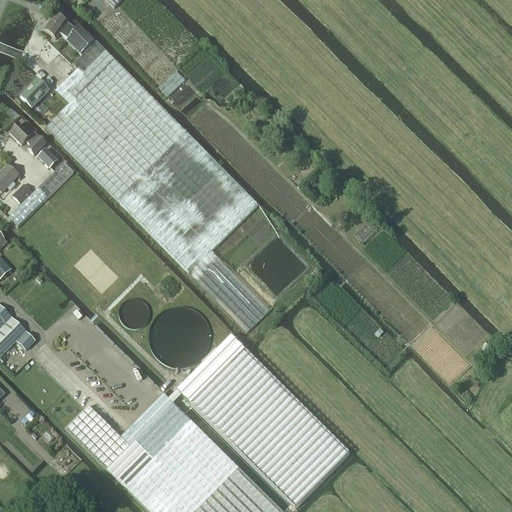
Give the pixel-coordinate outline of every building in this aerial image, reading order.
[(105,0),(105,1),(114,10),(122,0),(105,0)] [(55,16),(44,32),(56,41),(60,35),(67,40),(66,41),(80,56),(90,46),(94,42),(78,25),(74,30),(67,25),(67,24),(55,16)] [(68,106),(45,128),(117,202),(143,229),(246,335),(269,312),(211,253),(260,207),(186,133),(186,134),(96,43),(91,47),(81,57),(72,66),(76,71),(61,86),(54,92),(68,106)] [(176,73),(159,89),(167,98),(185,82),(176,73)] [(40,106),(45,102),(42,100),(49,93),(36,80),(19,98),(31,111),(38,104),(40,106)] [(240,87),(232,93),(234,96),(242,90),(240,87)] [(239,120),(236,122),(239,126),(242,122),(243,123),(242,124),(253,134),(256,132),(260,135),(261,136),(266,131),(254,121),(258,117),(256,115),(259,112),(252,106),(250,109),(246,113),(245,112),(239,120)] [(22,148),(26,144),(30,148),(27,151),(33,157),(34,156),(45,146),(45,145),(41,140),(39,139),(38,140),(33,134),(30,138),(18,126),(9,136),(22,148)] [(45,148),(37,156),(49,168),(58,161),(45,148)] [(21,206),(8,219),(21,232),(77,178),(64,165),(33,195),(21,206)] [(10,192),(13,188),(11,186),(18,178),(7,167),(0,175),(0,193),(2,195),(8,189),(10,192)] [(23,185),(12,197),(21,206),(33,195),(23,185)] [(368,221),(354,236),(364,246),(378,231),(368,221)] [(0,282),(11,271),(0,259),(0,282)] [(8,280),(2,286),(6,289),(12,284),(8,280)] [(0,359),(26,333),(11,319),(0,307),(0,359)] [(189,310),(182,308),(173,309),(166,311),(159,316),(154,322),(150,329),(149,337),(149,345),(152,353),(156,360),(163,365),(170,368),(178,370),(186,369),(194,367),(200,362),(206,356),(209,349),(211,341),(210,333),(208,325),(203,318),(197,313),(189,310)] [(141,324),(140,321),(140,318),(139,316),(137,314),(134,313),(132,312),(129,311),(127,312),(124,313),(122,314),(120,316),(119,319),(118,321),(118,324),(119,327),(120,329),(122,331),(124,332),(127,333),(129,334),(132,333),(135,332),(137,331),(139,329),(140,326),(141,324)] [(25,353),(34,344),(35,343),(27,334),(16,344),(25,353)] [(295,510),(350,455),(232,338),(177,392),(182,398),(295,510)] [(280,511),(191,424),(191,423),(173,405),(164,396),(121,440),(89,407),(66,431),(107,471),(126,490),(125,490),(147,511),(280,511)]
